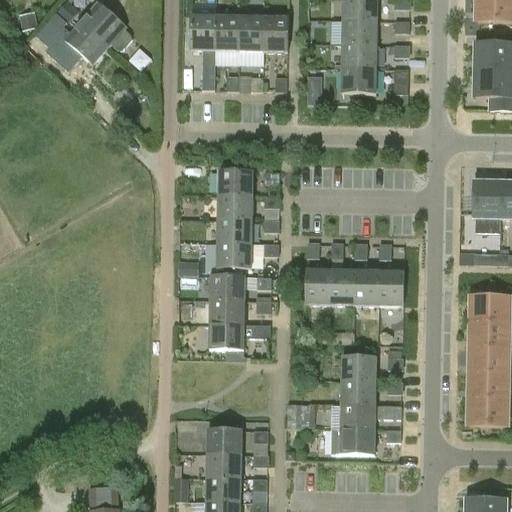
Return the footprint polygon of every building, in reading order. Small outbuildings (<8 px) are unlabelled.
[(511,0),(477,0),(477,27),(511,27),(511,0)] [(343,25),(378,26),(378,2),(344,1),(343,25)] [(396,1),(396,14),(410,14),(410,2),(396,1)] [(80,15),(67,4),(60,13),(73,24),(80,15)] [(98,7),(82,27),(109,51),(111,49),(117,54),(122,55),(132,44),(131,39),(124,34),(126,31),(98,7)] [(60,13),(56,18),(69,29),(73,24),(60,13)] [(215,56),(216,21),(192,20),(191,55),(215,56)] [(216,21),(215,56),(239,56),(240,21),(216,21)] [(264,22),(240,21),(239,56),(263,57),(264,22)] [(264,22),(263,57),(288,57),(289,22),(264,22)] [(343,25),(342,49),(377,50),(378,26),(343,25)] [(395,25),(395,38),(410,38),(410,26),(395,25)] [(66,44),(94,68),(109,51),(82,27),(66,44)] [(66,58),(48,42),(34,57),(53,74),(66,58)] [(476,75),(511,75),(511,49),(477,48),(476,75)] [(342,49),(342,74),(376,74),(377,50),(342,49)] [(395,50),(394,62),(409,62),(409,50),(395,50)] [(394,73),(393,99),(409,99),(409,74),(394,73)] [(376,74),(342,74),(341,98),(376,99),(376,74)] [(511,75),(476,75),(475,102),(489,103),(489,115),(511,115),(511,75)] [(203,81),(203,95),(215,95),(215,81),(203,81)] [(227,96),(239,95),(239,81),(227,81),(227,96)] [(263,82),(251,81),(251,96),(263,96),(263,82)] [(287,97),(287,82),(275,82),(275,97),(287,97)] [(219,200),(253,201),(253,177),(219,176),(219,200)] [(265,177),(265,189),(280,189),(280,177),(265,177)] [(499,224),(500,187),(474,186),(473,223),(499,224)] [(500,187),(499,224),(511,224),(511,187),(501,187),(500,187)] [(219,200),(218,224),(252,225),(253,201),(219,200)] [(264,200),(264,213),(279,213),(279,201),(264,200)] [(218,224),(218,249),(252,249),(252,225),(218,224)] [(279,237),(279,225),(264,224),(264,237),(279,237)] [(264,248),(263,261),(278,261),(278,249),(264,248)] [(320,248),(307,248),(307,263),(320,263),(320,248)] [(332,248),(331,263),(344,264),(344,249),(332,248)] [(252,249),(218,249),(217,274),(251,274),(252,249)] [(355,249),(355,264),(368,264),(368,249),(355,249)] [(380,249),(379,264),(392,265),(392,250),(380,249)] [(497,271),(498,257),(474,257),(474,271),(497,271)] [(511,257),(498,257),(497,271),(511,271),(511,257)] [(330,310),(331,275),(307,275),(306,310),(330,310)] [(331,275),(330,310),(355,311),(355,276),(331,275)] [(355,276),(355,311),(379,311),(379,276),(355,276)] [(404,277),(379,276),(379,311),(403,312),(404,277)] [(211,281),(210,305),(245,306),(245,282),(211,281)] [(271,294),(272,282),(257,282),(257,294),(271,294)] [(470,328),(507,329),(507,301),(470,301),(470,327),(470,328)] [(210,305),(210,330),(244,331),(244,329),(245,306),(210,305)] [(271,318),(271,306),(256,306),(256,318),(271,318)] [(507,329),(470,328),(470,353),(507,354),(507,353),(507,329)] [(244,331),(210,330),(209,355),(244,355),(244,342),(270,342),(271,330),(244,329),(244,331)] [(329,345),(354,345),(354,336),(330,335),(329,345)] [(507,354),(470,353),(469,378),(506,379),(507,354)] [(342,362),(342,386),(376,387),(376,363),(342,362)] [(388,362),(388,375),(403,375),(403,363),(388,362)] [(506,379),(469,378),(469,403),(506,404),(506,379)] [(342,386),(341,410),(376,411),(376,410),(376,387),(342,386)] [(402,399),(402,387),(388,386),(387,399),(402,399)] [(506,404),(469,403),(469,430),(506,431),(506,404)] [(288,408),(287,433),(309,433),(310,408),(288,408)] [(341,410),(341,434),(375,435),(375,422),(402,423),(402,411),(387,410),(376,410),(376,411),(341,410)] [(341,434),(331,433),(331,459),(375,460),(375,435),(341,434)] [(401,447),(401,434),(387,434),(387,446),(401,447)] [(208,459),(242,460),(242,435),(208,435),(208,459)] [(254,447),(268,448),(269,435),(254,435),(254,447)] [(242,460),(208,459),(207,483),(241,484),(242,460)] [(253,459),(253,471),(268,472),(268,459),(253,459)] [(184,481),(174,481),(173,506),(183,506),(184,481)] [(207,483),(207,507),(241,508),(241,484),(207,483)] [(253,495),(267,496),(267,483),(253,483),(253,495)]
